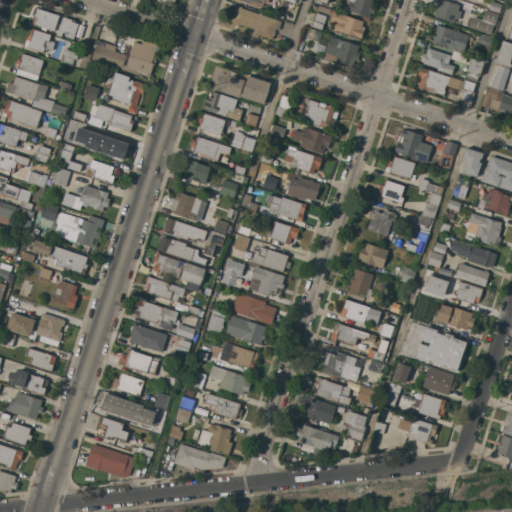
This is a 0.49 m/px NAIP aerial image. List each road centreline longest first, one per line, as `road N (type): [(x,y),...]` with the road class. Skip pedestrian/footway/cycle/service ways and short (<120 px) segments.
road 1 (residential): [(408,0),(254,485)]
road 2 (residential): [(457,463),(0,511)]
road 3 (residential): [(511,143),(80,0)]
road 4 (tertiary): [(176,93),(61,450)]
road 5 (residential): [(511,295),(457,463)]
